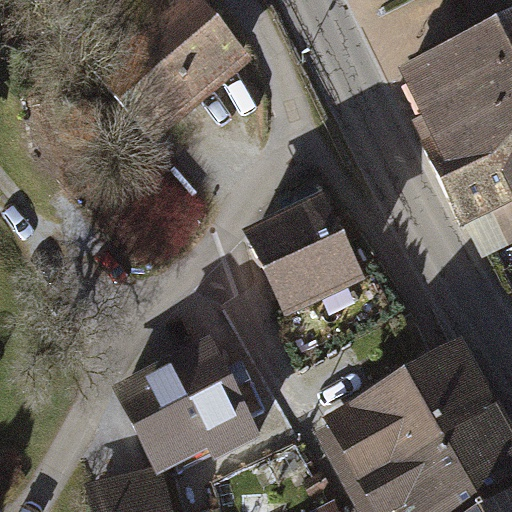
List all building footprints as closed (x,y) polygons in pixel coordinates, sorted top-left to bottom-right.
[(111,8),(104,0),(35,0),(71,42),(111,8)] [(258,70),(197,0),(119,0),(111,8),(71,42),(63,48),(156,156),(258,70)] [(511,33),(403,84),(433,148),(421,153),(463,243),(471,240),(485,266),(511,252),(511,33)] [(370,295),(328,206),(246,245),(289,333),(370,295)] [(265,447),(215,347),(115,396),(155,476),(160,486),(167,482),(211,460),(216,471),(265,447)] [(511,511),(511,426),(468,352),(448,362),(324,424),(329,433),(316,440),(355,511),(511,511)] [(155,476),(88,491),(92,511),(174,511),(167,482),(160,486),(155,476)]
